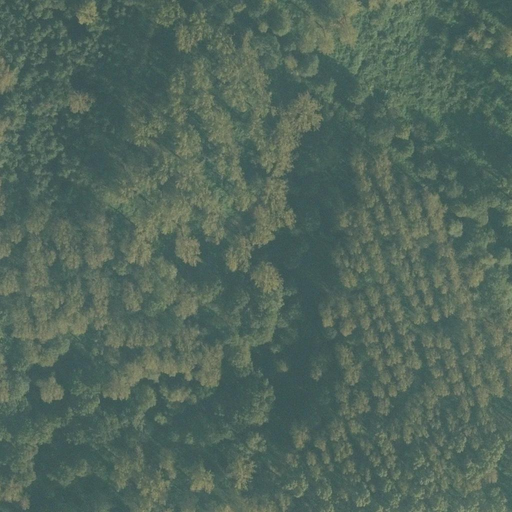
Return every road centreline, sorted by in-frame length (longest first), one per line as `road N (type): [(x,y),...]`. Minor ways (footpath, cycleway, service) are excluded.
road 1 (track): [(0,424),(278,427),(316,184),(349,86)]
road 2 (track): [(349,86),(459,181),(493,189),(511,182)]
road 3 (track): [(248,0),(349,86)]
